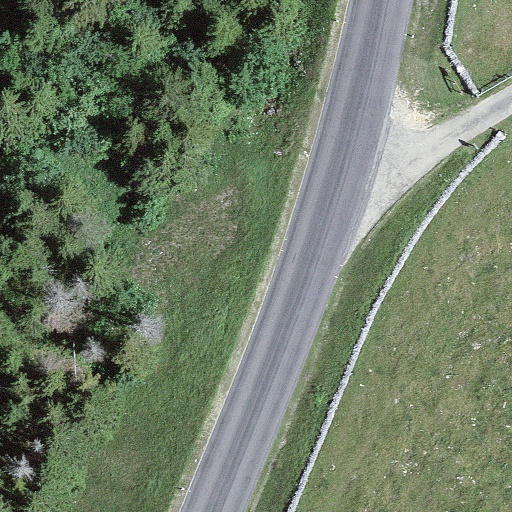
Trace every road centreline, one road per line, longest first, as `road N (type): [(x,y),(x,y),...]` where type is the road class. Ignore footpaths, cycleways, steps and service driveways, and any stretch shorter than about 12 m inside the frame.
road 1 (tertiary): [(382,0),(342,164),(207,511)]
road 2 (track): [(342,164),(400,160),(511,97)]
